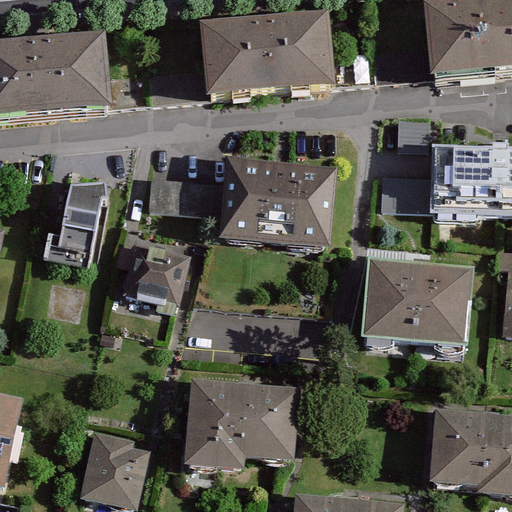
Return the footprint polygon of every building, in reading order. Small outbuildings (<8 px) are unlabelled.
[(511,1),(425,9),(431,87),(511,80),(511,1)] [(331,28),(208,36),(213,103),(335,95),(331,28)] [(104,50),(0,58),(0,125),(109,117),(104,50)] [(399,123),(398,156),(428,157),(429,124),(399,123)] [(511,153),(432,152),(432,182),(431,216),(431,220),(511,221),(511,153)] [(227,163),(225,190),(222,221),(220,244),(331,254),(338,173),(227,163)] [(432,182),(383,180),(381,215),(431,216),(432,182)] [(225,190),(151,184),(148,215),(222,221),(225,190)] [(52,242),(49,265),(89,273),(102,206),(110,205),(106,189),(71,192),(62,243),(52,242)] [(191,261),(135,249),(124,299),(180,311),(191,261)] [(511,260),(499,260),(499,275),(509,276),(507,345),(511,344),(511,260)] [(473,274),(368,270),(365,346),(471,350),(473,274)] [(303,391),(194,383),(188,468),(247,473),(248,460),(297,464),(303,391)] [(24,407),(0,402),(0,494),(6,496),(24,407)] [(511,417),(438,414),(434,483),(484,486),(484,494),(511,495),(511,417)] [(136,444),(95,436),(81,504),(117,511),(139,511),(151,456),(134,452),(136,444)] [(407,511),(408,504),(299,498),(298,511),(407,511)]
